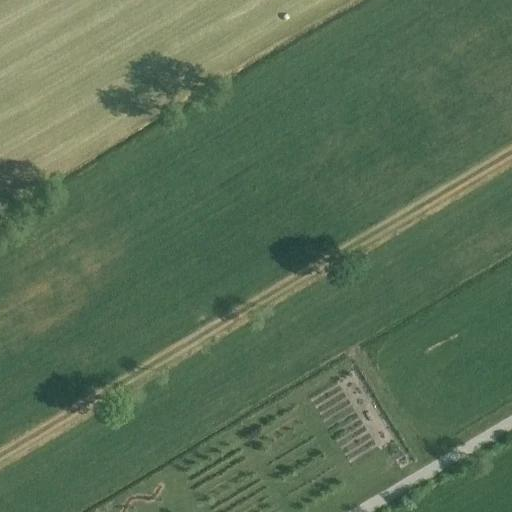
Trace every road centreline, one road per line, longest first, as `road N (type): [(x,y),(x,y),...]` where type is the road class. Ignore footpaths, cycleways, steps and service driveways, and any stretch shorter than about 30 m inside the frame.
road 1 (track): [(0,457),(511,150)]
road 2 (track): [(365,511),(511,425)]
